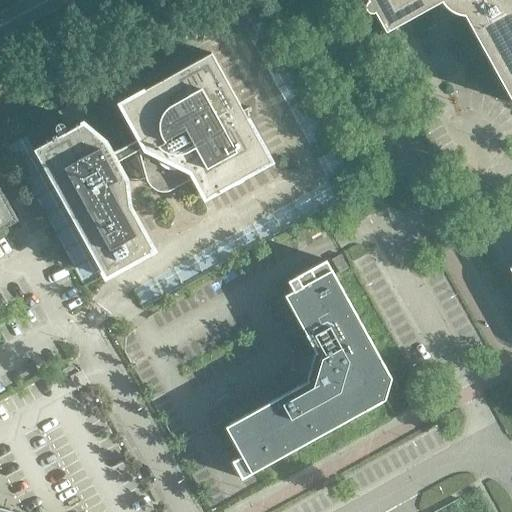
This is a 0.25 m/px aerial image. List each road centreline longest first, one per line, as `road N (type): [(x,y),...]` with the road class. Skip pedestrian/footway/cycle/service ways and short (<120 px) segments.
road 1 (residential): [(190,511),(92,335),(91,305),(300,189),(304,163),(241,47)]
road 2 (residential): [(497,441),(390,253),(424,217)]
road 3 (residential): [(368,511),(497,441)]
